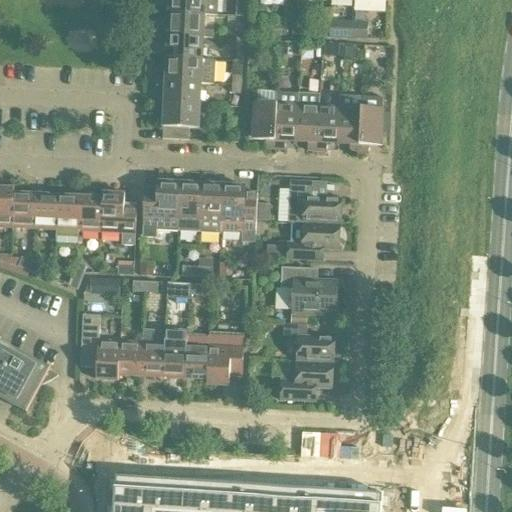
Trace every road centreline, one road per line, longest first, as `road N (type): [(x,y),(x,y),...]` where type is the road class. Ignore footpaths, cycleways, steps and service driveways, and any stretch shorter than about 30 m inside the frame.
road 1 (residential): [(369,172),(355,423),(96,411),(38,466)]
road 2 (secondary): [(485,511),(511,123)]
road 3 (residential): [(369,172),(127,159),(107,167),(0,162)]
road 4 (unknown): [(215,474),(122,466),(76,422)]
